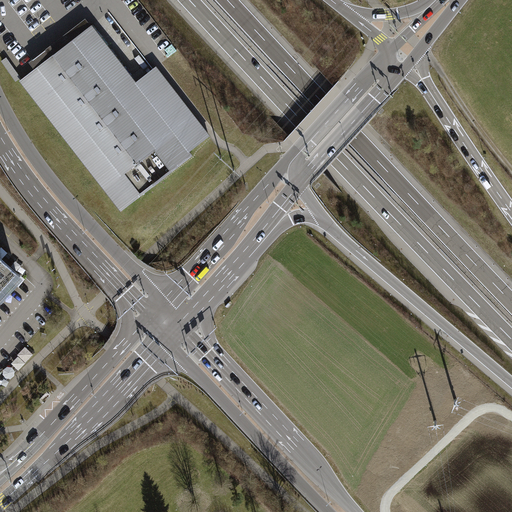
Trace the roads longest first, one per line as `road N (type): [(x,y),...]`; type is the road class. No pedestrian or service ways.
road 1 (motorway): [(189,0),(511,339)]
road 2 (motorway): [(511,301),(227,0)]
road 3 (secondary): [(164,305),(39,164),(0,99)]
road 4 (secondary): [(353,511),(182,323)]
road 5 (motorway): [(321,217),(511,383)]
road 6 (secondary): [(325,125),(295,148),(164,305)]
road 7 (secondary): [(167,338),(329,511)]
road 8 (secondary): [(0,141),(45,206),(150,319)]
road 9 (secondary): [(0,498),(167,338)]
road 10 (secondary): [(150,319),(5,472)]
road 11 (motorway): [(511,210),(426,90),(402,71)]
road 12 (track): [(385,511),(396,486),(473,415),(497,409),(511,417)]
road 13 (track): [(421,47),(511,173)]
road 14 (secondary): [(299,183),(402,71)]
